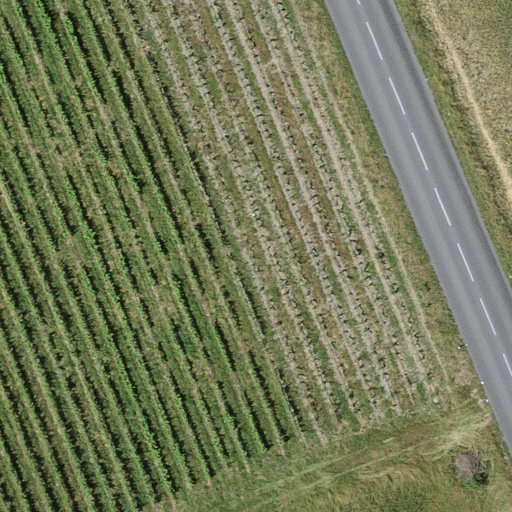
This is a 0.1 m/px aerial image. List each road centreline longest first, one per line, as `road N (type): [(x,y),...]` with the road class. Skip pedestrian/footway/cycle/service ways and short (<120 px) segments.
road 1 (secondary): [(354,0),(511,372)]
road 2 (track): [(205,511),(505,357)]
